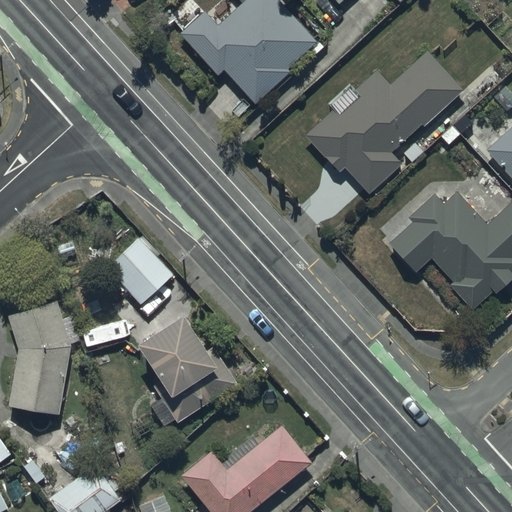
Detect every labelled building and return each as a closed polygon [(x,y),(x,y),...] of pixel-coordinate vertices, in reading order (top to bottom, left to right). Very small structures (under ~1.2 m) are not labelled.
[(205,7),(180,28),(218,70),(224,65),(252,96),(256,93),(259,96),(290,68),(287,65),(316,39),(281,0),(240,0),(217,21),(205,7)] [(333,105),(305,130),(338,168),(344,162),(369,189),(401,160),(390,148),(422,120),(424,122),(462,87),(427,48),(390,82),(376,66),(355,85),(361,92),(339,112),(333,105)] [(511,124),(488,146),(511,173),(511,124)] [(443,200),(434,190),(410,212),(413,216),(389,238),(415,266),(430,253),(452,277),(448,280),(470,304),(492,285),(495,288),(511,272),(511,268),(511,267),(511,198),(487,221),(458,188),(443,200)] [(172,272),(139,234),(106,261),(139,300),(172,272)] [(57,296),(6,310),(17,342),(8,400),(60,408),(70,340),(57,296)] [(182,305),(137,334),(162,374),(152,380),(177,418),(236,379),(211,342),(208,344),(182,305)] [(212,446),(182,470),(214,511),(241,511),(311,458),(282,421),(227,464),(212,446)] [(0,458),(11,451),(0,436),(0,458)] [(95,511),(119,494),(95,461),(49,495),(61,511),(95,511)] [(171,511),(163,493),(139,504),(142,511),(171,511)]
